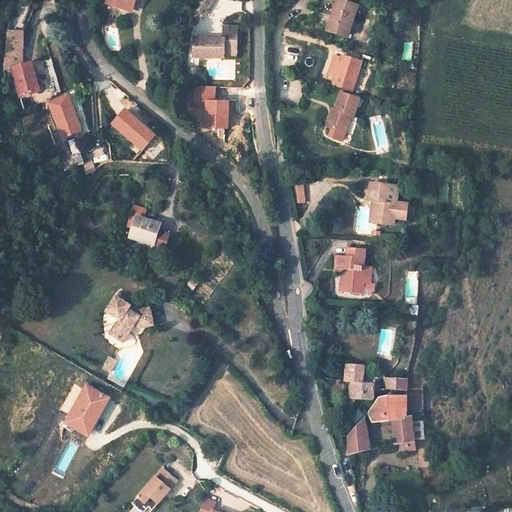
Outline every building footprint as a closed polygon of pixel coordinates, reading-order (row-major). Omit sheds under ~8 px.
[(108,0),(108,2),(131,10),(134,0),(108,0)] [(194,0),(193,5),(207,11),(211,0),(194,0)] [(357,7),(337,0),(327,31),(347,38),(357,7)] [(221,37),(191,37),(192,57),(222,57),(221,46),(234,46),(234,25),(221,25),(221,37)] [(8,32),(5,67),(21,63),(22,32),(8,32)] [(412,60),(413,41),(403,41),(402,60),(412,60)] [(222,57),(234,56),(234,46),(221,46),(222,57)] [(350,60),(342,57),(332,85),(341,88),(351,91),(360,63),(354,61),(356,58),(352,56),(350,60)] [(5,67),(4,71),(11,69),(21,66),(21,63),(5,67)] [(11,69),(19,98),(39,92),(31,63),(21,66),(11,69)] [(187,68),(187,77),(195,77),(195,69),(187,68)] [(340,93),(349,96),(351,91),(341,88),(340,93)] [(341,131),(347,114),(351,115),(353,116),(359,100),(349,96),(340,93),(334,109),(331,108),(325,126),(331,128),(341,131)] [(49,104),(62,139),(81,132),(67,97),(49,104)] [(20,102),(22,108),(34,105),(32,98),(20,102)] [(344,132),(351,115),(347,114),(341,131),(344,132)] [(341,131),(331,128),(328,136),(338,140),(341,131)] [(67,142),(72,156),(80,153),(75,139),(67,142)] [(64,158),(67,169),(83,165),(80,153),(72,156),(64,158)] [(94,170),(90,160),(83,163),(87,173),(94,170)] [(304,184),(293,185),(295,202),(306,202),(304,184)] [(397,188),(377,185),(376,190),(369,189),(367,200),(372,200),(370,222),(380,224),(381,217),(391,218),(394,219),(406,220),(407,205),(395,203),(397,188)] [(137,217),(141,219),(145,208),(133,205),(129,215),(137,217)] [(133,227),(137,217),(129,215),(126,225),(133,227)] [(130,236),(152,244),(165,249),(169,235),(157,230),(159,225),(141,219),(137,217),(133,227),(130,236)] [(165,249),(152,244),(150,251),(163,255),(165,249)] [(347,257),(336,256),(335,270),(344,270),(348,270),(347,277),(343,276),(342,276),(340,292),(361,294),(362,284),(368,285),(370,267),(362,267),(364,249),(348,248),(347,257)] [(362,284),(361,294),(368,295),(373,291),(373,286),(368,285),(362,284)] [(130,310),(123,306),(126,302),(113,295),(103,310),(119,319),(115,325),(113,324),(108,334),(107,335),(110,336),(111,336),(121,341),(132,324),(134,321),(149,321),(149,308),(133,308),(133,309),(130,310)] [(418,307),(410,306),(409,314),(417,315),(418,307)] [(107,357),(101,369),(108,373),(115,362),(107,357)] [(364,366),(346,364),(345,382),(351,382),(362,383),(364,366)] [(406,379),(384,378),(387,389),(405,390),(406,379)] [(362,383),(351,382),(349,398),(373,401),(374,384),(362,383)] [(88,434),(109,399),(88,387),(68,422),(88,434)] [(405,396),(378,397),(370,408),(372,423),(392,421),(394,445),(397,444),(399,453),(415,451),(413,443),(412,417),(405,417),(405,396)] [(363,418),(348,435),(347,445),(367,441),(363,418)] [(367,441),(347,445),(347,455),(369,450),(367,441)] [(163,468),(132,503),(142,511),(154,499),(158,503),(177,481),(163,468)] [(215,511),(212,511),(215,503),(204,498),(198,511),(215,511)] [(149,511),(158,503),(154,499),(142,511),(149,511)]
